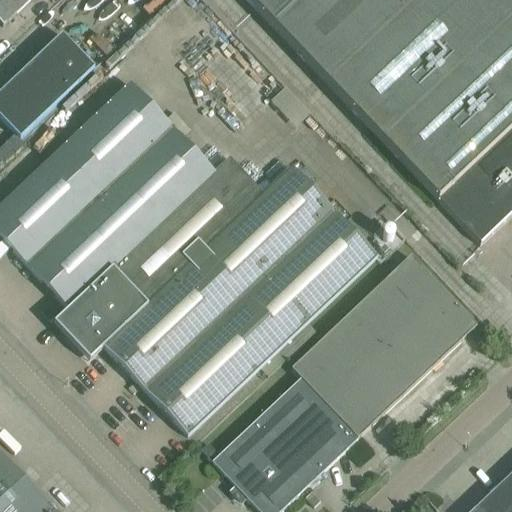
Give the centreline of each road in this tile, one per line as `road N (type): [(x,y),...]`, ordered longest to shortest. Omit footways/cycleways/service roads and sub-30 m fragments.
road 1 (unclassified): [(152,511),(0,349)]
road 2 (unclassified): [(382,511),(511,396)]
